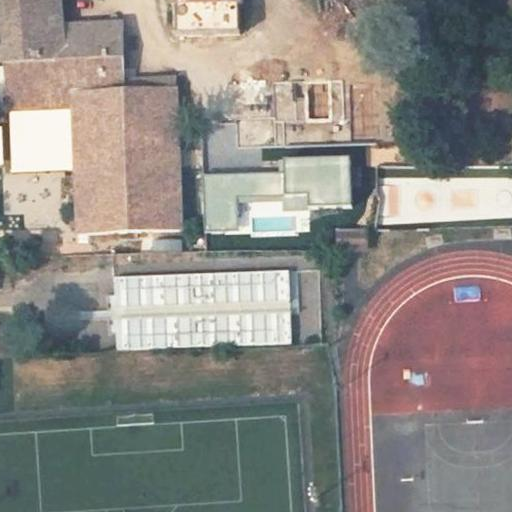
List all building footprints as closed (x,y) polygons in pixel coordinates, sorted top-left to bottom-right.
[(183,228),(178,89),(124,90),(123,78),(122,25),(63,27),(60,0),(2,0),(8,62),(10,110),(74,109),(79,228),(79,234),(183,231),(183,228)] [(244,0),(174,0),(174,7),(177,7),(177,37),(242,36),(242,6),(244,6),(244,0)] [(178,76),(123,78),(124,90),(178,89),(178,76)] [(237,119),(238,147),(352,143),(351,115),(237,119)] [(350,193),(349,156),(308,157),(308,158),(281,159),(281,172),(282,195),(309,194),(309,206),(350,205),(350,193)] [(239,231),(238,196),(282,195),(281,172),(237,173),(203,174),(204,197),(204,232),(239,231)] [(53,221),(51,182),(30,183),(32,222),(53,221)] [(339,245),(339,252),(368,251),(368,245),(368,232),(339,233),(339,245)] [(46,348),(168,345),(167,312),(45,315),(46,348)] [(0,325),(0,350),(9,351),(9,326),(0,325)]
